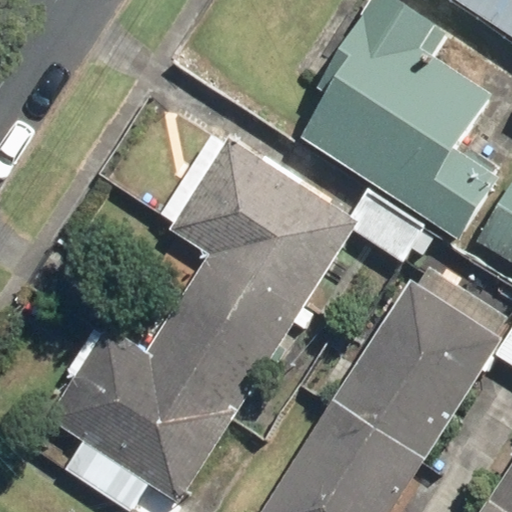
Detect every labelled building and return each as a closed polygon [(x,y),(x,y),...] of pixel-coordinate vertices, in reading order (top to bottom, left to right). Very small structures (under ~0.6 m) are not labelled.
[(449,33),(395,0),(375,0),(318,92),(332,100),(303,146),(463,245),(507,174),(466,148),(497,97),(433,58),(449,33)] [(511,0),(452,0),(511,37),(511,0)] [(359,223),(229,142),(171,235),(209,259),(148,356),(108,330),(50,421),(183,504),(359,223)] [(511,198),(485,243),(511,259),(511,198)] [(395,511),(505,342),(412,282),(263,511),(395,511)] [(511,511),(511,468),(483,511),(511,511)]
